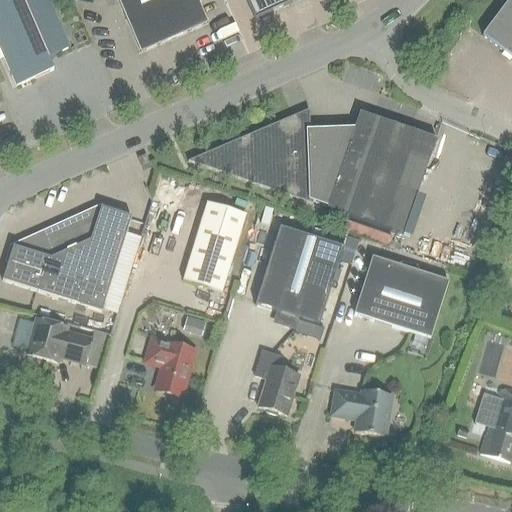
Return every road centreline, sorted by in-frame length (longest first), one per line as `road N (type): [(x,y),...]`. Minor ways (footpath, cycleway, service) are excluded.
road 1 (tertiary): [(467,511),(229,468),(0,410)]
road 2 (tertiary): [(0,200),(368,34)]
road 3 (unclassified): [(511,137),(410,93),(368,34)]
